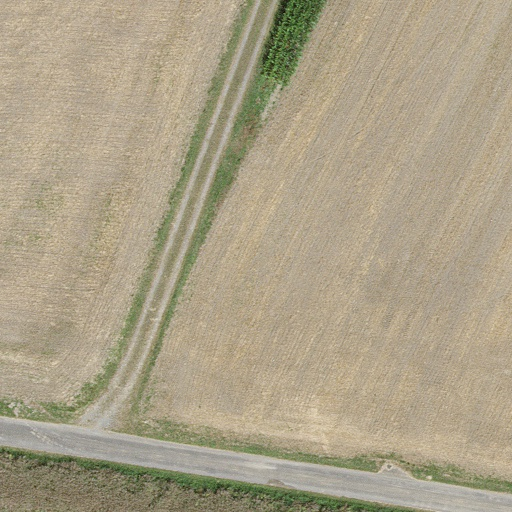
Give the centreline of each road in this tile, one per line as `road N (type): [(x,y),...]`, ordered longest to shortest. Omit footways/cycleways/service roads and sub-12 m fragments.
road 1 (residential): [(0,429),(511,508)]
road 2 (track): [(271,0),(138,343),(89,444)]
